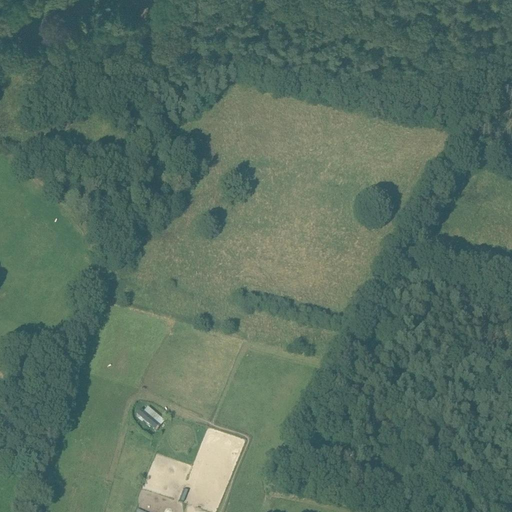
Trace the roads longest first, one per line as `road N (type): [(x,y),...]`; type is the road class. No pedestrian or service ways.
road 1 (track): [(163,0),(97,258)]
road 2 (track): [(32,511),(97,258)]
road 3 (track): [(503,39),(339,0)]
